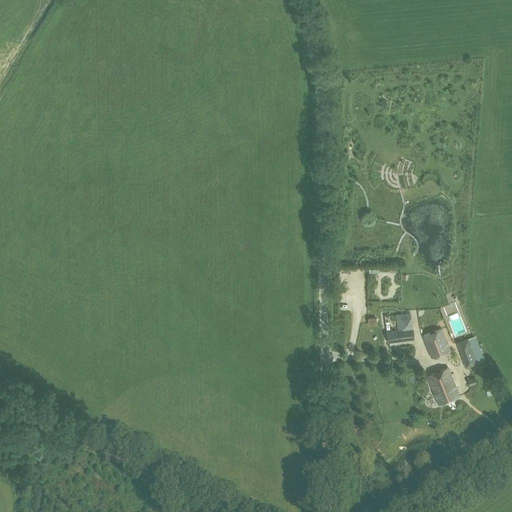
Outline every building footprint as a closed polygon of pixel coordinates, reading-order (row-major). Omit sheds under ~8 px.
[(387,331),(388,342),(414,339),(413,328),(411,312),(396,314),(397,330),(387,331)] [(424,335),(432,357),(450,350),(441,329),(424,335)] [(457,342),(466,368),(478,363),(477,362),(485,360),(480,346),(472,349),(468,338),(457,342)] [(400,357),(398,348),(390,349),(391,358),(400,357)] [(428,375),(439,404),(459,396),(448,367),(428,375)] [(468,380),(470,386),(477,383),(475,377),(468,380)]
